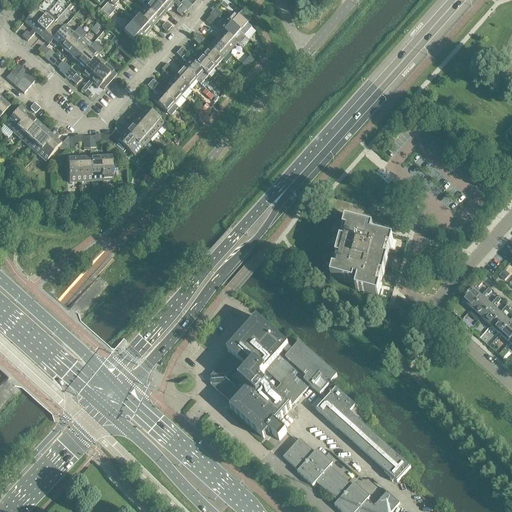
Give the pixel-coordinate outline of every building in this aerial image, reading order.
[(152,0),(145,8),(159,20),(166,12),(152,0)] [(173,4),(169,0),(152,0),(166,12),(173,4)] [(145,8),(138,16),(151,28),(159,20),(145,8)] [(36,9),(24,23),(32,30),(44,17),(39,12),(37,9),(36,9)] [(233,11),(226,19),(239,32),(247,23),(233,11)] [(41,37),(53,24),(56,20),(48,13),(44,17),(32,30),(41,37)] [(138,16),(131,23),(129,20),(128,21),(144,36),(151,28),(138,16)] [(239,32),(226,19),(218,28),(236,43),(239,45),(246,37),(239,32)] [(144,36),(128,21),(126,23),(129,25),(123,32),(136,44),(144,36)] [(53,24),(41,37),(49,44),(64,27),(60,31),(53,24)] [(64,27),(49,44),(49,45),(53,41),(61,48),(72,34),(64,27)] [(72,34),(61,48),(69,55),(84,37),(86,36),(78,28),(72,34)] [(236,43),(218,28),(222,32),(216,40),(229,52),(236,43)] [(229,52),(216,40),(211,45),(198,33),(195,36),(201,41),(208,48),(222,60),(229,52)] [(77,62),(92,44),(84,37),(69,55),(77,62)] [(92,44),(77,62),(85,69),(81,73),(81,74),(102,50),(94,43),(92,44)] [(222,60),(208,48),(201,56),(214,68),(222,60)] [(89,81),(104,65),(105,63),(97,56),(102,50),(81,74),(89,81)] [(214,68),(201,56),(194,64),(190,60),(189,60),(207,76),(214,68)] [(207,76),(189,60),(182,68),(196,80),(203,73),(207,76)] [(10,74),(14,78),(22,68),(18,65),(10,74)] [(104,65),(89,81),(98,88),(110,75),(103,69),(105,66),(104,65)] [(175,76),(170,72),(164,67),(161,70),(169,77),(165,82),(181,97),(188,88),(175,76)] [(14,78),(19,81),(23,77),(27,72),(22,68),(14,78)] [(196,80),(182,68),(175,76),(188,88),(196,80)] [(27,72),(23,77),(32,85),(36,81),(27,72)] [(10,74),(6,78),(15,86),(19,81),(10,74)] [(23,77),(19,81),(28,90),(32,85),(23,77)] [(181,97),(165,82),(160,87),(152,80),(150,83),(155,88),(160,93),(174,105),(181,97)] [(15,86),(24,94),(28,90),(19,81),(15,86)] [(174,105),(160,93),(153,101),(166,113),(174,105)] [(2,100),(0,101),(0,118),(10,107),(2,100)] [(5,125),(13,133),(29,115),(20,108),(5,125)] [(146,109),(139,117),(157,133),(164,124),(146,109)] [(29,115),(13,133),(21,140),(37,122),(29,115)] [(157,133),(139,117),(132,125),(149,141),(157,133)] [(37,122),(21,140),(29,147),(45,130),(37,122)] [(149,141),(132,125),(125,133),(142,149),(149,141)] [(45,130),(29,147),(37,155),(53,137),(45,130)] [(142,149),(125,133),(117,142),(110,135),(111,147),(115,147),(123,155),(127,150),(135,157),(142,149)] [(53,137),(37,155),(45,162),(59,148),(62,150),(68,149),(67,137),(61,145),(53,137)] [(112,157),(101,158),(102,181),(113,180),(112,157)] [(90,158),(79,159),(80,182),(91,182),(90,158)] [(101,158),(90,158),(91,182),(102,181),(101,158)] [(69,183),(80,182),(79,159),(68,159),(69,183)] [(330,278),(349,283),(353,284),(352,287),(356,288),(355,291),(377,297),(392,240),(380,238),(383,227),(389,229),(392,217),(327,200),(324,212),(369,223),(367,227),(345,222),(330,278)] [(482,298),(473,289),(462,301),(471,310),(482,298)] [(482,298),(471,310),(481,319),(492,306),(482,298)] [(492,306),(481,319),(490,327),(501,315),(492,306)] [(501,315),(490,327),(500,335),(511,323),(501,315)] [(257,318),(227,351),(227,352),(230,355),(213,374),(214,389),(233,405),(230,410),(263,439),(269,433),(279,442),(286,433),(277,424),(310,387),(320,396),(321,395),(326,400),(316,411),(397,483),(410,468),(350,414),(355,408),(357,409),(358,409),(335,389),(335,390),(330,385),(337,377),(299,343),(292,351),(288,347),(288,346),(257,318)] [(511,324),(511,323),(500,335),(509,344),(511,340),(511,324)] [(312,487),(313,487),(316,483),(337,503),(334,507),(340,511),(392,511),(399,504),(387,492),(374,507),(367,501),(368,499),(353,485),(351,487),(330,468),(331,466),(316,452),(314,454),(300,441),(300,440),(283,459),(298,472),(297,473),(312,487)]
